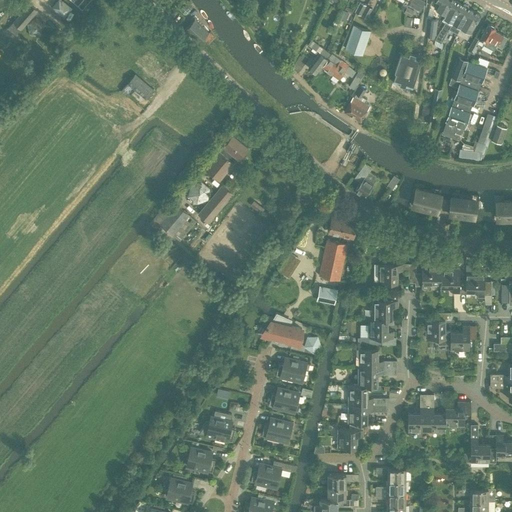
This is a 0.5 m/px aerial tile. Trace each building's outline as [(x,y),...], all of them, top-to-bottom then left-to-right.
[(64,16),(70,8),(60,0),(57,0),(52,7),(64,16)] [(408,7),(409,5),(420,11),(424,2),(421,0),(404,0),(399,10),(410,16),(413,10),(408,7)] [(446,14),(453,0),(436,0),(435,2),(437,3),(434,8),(446,14)] [(446,33),(449,28),(462,5),(453,0),(446,14),(449,16),(447,20),(441,30),(441,29),(438,35),(435,40),(441,43),(447,33),(446,33)] [(361,15),(366,5),(360,2),(355,12),(361,15)] [(15,35),(38,10),(30,3),(7,28),(15,35)] [(463,5),(462,5),(449,28),(457,33),(470,9),(468,8),(468,5),(464,3),(463,5)] [(370,14),(373,8),(366,5),(361,15),(372,21),(373,19),(370,17),(371,15),(370,14)] [(472,29),(479,14),(470,9),(457,33),(466,38),(472,29)] [(40,35),(45,25),(36,18),(27,24),(30,35),(40,35)] [(199,43),(209,33),(194,19),(185,29),(199,43)] [(495,29),(494,26),(490,24),(488,25),(487,25),(479,39),(485,42),(483,45),(494,50),(496,45),(502,48),(507,37),(494,30),(495,29)] [(354,52),(362,28),(353,25),(345,49),(354,52)] [(436,37),(437,26),(429,25),(428,36),(436,37)] [(363,55),(371,31),(362,28),(354,52),(363,55)] [(0,40),(5,45),(9,40),(2,34),(0,37),(0,40)] [(307,44),(314,49),(317,44),(311,39),(307,44)] [(477,47),(471,44),(468,51),(473,54),(477,47)] [(316,73),(330,54),(322,48),(315,58),(308,67),(316,73)] [(411,89),(420,65),(421,60),(414,58),(416,54),(410,52),(409,56),(401,53),(394,72),(396,72),(392,82),(411,89)] [(348,66),(349,65),(332,53),(322,67),(325,69),(324,70),(328,72),(329,72),(339,79),(345,71),(352,76),(355,71),(348,66)] [(461,80),(468,61),(458,57),(451,76),(461,80)] [(487,68),(468,61),(461,80),(446,121),(465,128),(470,113),(468,112),(471,105),(473,105),(473,104),(476,105),(482,97),(479,95),(480,92),(478,91),(479,90),(477,90),(479,82),(481,83),(487,68)] [(354,90),(364,74),(358,70),(348,86),(354,90)] [(128,97),(135,89),(145,98),(153,89),(135,73),(127,83),(121,91),(128,97)] [(370,106),(364,102),(366,99),(361,96),(369,83),(374,86),(375,84),(378,86),(373,97),(377,99),(380,94),(382,95),(387,86),(366,73),(358,85),(351,96),(353,97),(345,112),(361,121),(370,106)] [(436,112),(441,93),(434,92),(430,111),(436,112)] [(421,121),(428,122),(430,104),(423,103),(421,121)] [(501,143),(507,128),(496,123),(490,138),(501,143)] [(238,158),(248,146),(233,134),(223,145),(223,146),(219,151),(219,150),(204,168),(220,181),(234,163),(238,158)] [(483,144),(486,137),(480,135),(477,142),(483,144)] [(369,171),(371,168),(365,163),(354,178),(361,182),(355,191),(364,197),(378,177),(369,171)] [(392,189),(396,184),(399,179),(394,176),(387,185),(392,189)] [(201,203),(212,186),(198,177),(186,193),(201,203)] [(208,222),(232,193),(222,184),(198,213),(208,222)] [(438,202),(440,194),(417,188),(412,205),(436,211),(438,202)] [(474,217),(476,199),(452,196),(451,205),(450,214),(474,217)] [(190,215),(175,203),(170,198),(153,218),(158,223),(173,235),(180,241),(197,221),(190,215)] [(497,219),(511,218),(511,200),(497,201),(497,219)] [(341,234),(344,220),(331,217),(328,231),(341,234)] [(353,236),(356,222),(344,220),(341,234),(353,236)] [(339,280),(346,252),(347,247),(348,243),(327,239),(319,275),(339,280)] [(291,277),(301,257),(291,252),(281,271),(291,277)] [(415,272),(416,272),(416,263),(378,263),(378,282),(397,282),(397,270),(409,270),(409,282),(415,282),(415,272)] [(441,268),(441,264),(422,263),(422,272),(416,272),(415,272),(415,282),(415,286),(422,286),(422,289),(429,289),(429,283),(440,283),(441,283),(441,268)] [(466,291),(477,291),(477,297),(484,297),(484,294),(491,294),(491,281),(485,281),(485,268),(483,266),(479,266),(477,268),(477,272),(466,272),(465,279),(466,279),(466,291)] [(466,279),(465,279),(459,279),(460,268),(441,268),(441,283),(440,283),(440,287),(452,287),(452,293),(466,293),(466,291),(466,279)] [(334,304),(337,290),(319,286),(316,301),(334,304)] [(398,307),(398,293),(385,293),(385,300),(373,299),(373,318),(388,318),(388,319),(392,319),(392,307),(398,307)] [(450,345),(450,331),(445,331),(445,319),(451,319),(451,312),(437,312),(437,319),(426,318),(426,338),(438,338),(438,345),(450,345)] [(302,329),(289,326),(290,321),(287,319),(287,320),(282,317),(281,318),(277,315),(272,322),(271,322),(267,328),(268,328),(264,335),(272,336),(271,338),(278,343),(281,338),(286,339),(285,340),(299,343),(302,329)] [(373,318),(369,318),(369,337),(382,337),(382,344),(395,344),(395,337),(393,337),(393,331),(387,330),(388,319),(388,318),(373,318)] [(450,331),(450,345),(450,350),(469,350),(469,338),(476,338),(476,325),(462,325),(462,331),(450,331)] [(312,352),(321,346),(317,337),(307,337),(304,347),(312,352)] [(378,360),(378,348),(359,347),(359,366),(397,367),(397,360),(378,360)] [(308,370),(310,363),(285,357),(283,364),(279,363),(276,375),(302,381),(304,369),(308,370)] [(511,361),(509,361),(509,373),(490,373),(490,380),(511,380),(511,361)] [(396,374),(397,367),(359,366),(358,385),(367,385),(377,386),(378,374),(396,374)] [(511,380),(490,380),(490,387),(509,387),(509,399),(511,399),(511,380)] [(358,385),(348,385),(348,404),(386,404),(386,397),(367,397),(367,385),(358,385)] [(312,395),(313,388),(302,386),(301,393),(312,395)] [(294,411),(299,392),(278,387),(276,394),(271,393),(269,405),(294,411)] [(218,388),(217,396),(229,397),(230,389),(218,388)] [(427,431),(427,393),(420,393),(419,412),(407,412),(407,431),(427,431)] [(433,412),(433,393),(427,393),(427,431),(445,431),(445,425),(445,412),(433,412)] [(470,414),(471,400),(457,400),(457,406),(445,406),(445,412),(445,425),(464,426),(464,414),(470,414)] [(386,411),(386,404),(348,404),(348,422),(349,423),(363,423),(367,423),(367,411),(386,411)] [(230,428),(232,421),(230,421),(232,414),(215,410),(213,417),(211,416),(206,435),(232,441),(235,429),(230,428)] [(287,441),(292,423),(270,418),(269,424),(264,423),(261,435),(287,441)] [(363,436),(363,423),(349,423),(349,428),(338,428),(338,447),(357,448),(357,436),(363,436)] [(489,447),(489,443),(477,443),(478,424),(471,424),(470,453),(464,453),(464,462),(489,462),(489,447)] [(495,462),(495,459),(511,459),(511,440),(503,440),(503,434),(489,434),(489,443),(489,447),(489,462),(495,462)] [(210,458),(212,452),(191,447),(186,465),(212,471),(215,460),(210,458)] [(297,465),(292,464),(274,460),(272,466),(260,463),(258,470),(253,469),(251,481),(276,487),(281,469),(290,471),(295,472),(297,465)] [(405,473),(405,467),(376,467),(376,473),(382,473),(388,473),(388,479),(405,480),(405,473)] [(346,486),(346,480),(358,480),(358,474),(328,473),(328,486),(346,486)] [(190,489),(192,483),(171,478),(166,496),(192,502),(195,490),(190,489)] [(405,492),(405,480),(388,479),(388,486),(376,486),(376,492),(405,492)] [(346,499),(346,486),(328,486),(328,498),(346,499)] [(495,488),(494,488),(458,487),(458,494),(470,494),(470,501),(488,501),(495,501),(495,488)] [(405,504),(405,492),(376,492),(376,498),(388,498),(387,504),(405,504)] [(270,511),(273,502),(252,497),(250,503),(245,502),(243,511),(270,511)] [(354,505),(354,499),(351,499),(346,499),(328,498),(320,498),(320,506),(314,506),(313,511),(320,511),(337,511),(337,505),(349,505),(354,505)] [(487,511),(488,501),(470,501),(470,511),(487,511)]
